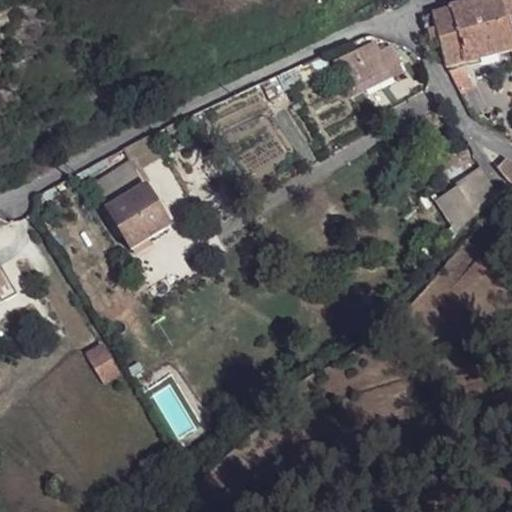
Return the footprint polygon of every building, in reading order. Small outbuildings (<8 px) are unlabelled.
[(511,0),(496,0),(478,5),(493,59),(511,53),(511,49),(505,21),(511,18),(511,0)] [(493,59),(478,5),(420,20),(423,34),(434,31),(445,70),(456,68),(493,59)] [(335,69),(351,101),(403,75),(400,66),(407,63),(398,46),(379,55),(376,48),(335,69)] [(445,70),(451,85),(460,80),(456,68),(445,70)] [(278,77),(262,83),(270,99),(285,91),(278,77)] [(451,85),(456,96),(466,92),(460,80),(451,85)] [(511,168),(503,162),(495,170),(508,185),(511,187),(511,168)] [(132,247),(171,225),(157,199),(139,168),(100,191),(132,247)] [(473,213),(491,200),(475,179),(457,191),(473,213)] [(0,268),(0,292),(1,292),(10,288),(0,268)] [(107,343),(91,353),(106,380),(123,371),(107,343)]
